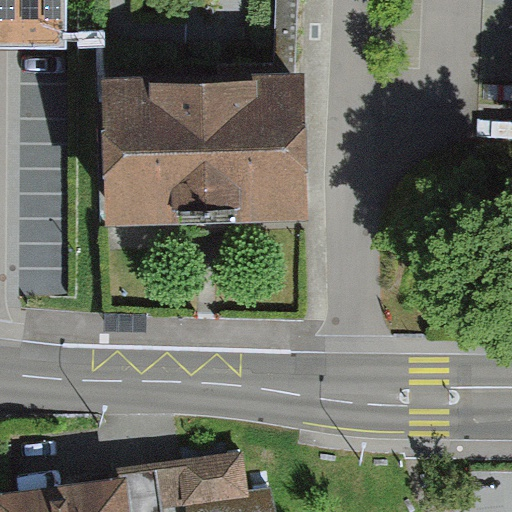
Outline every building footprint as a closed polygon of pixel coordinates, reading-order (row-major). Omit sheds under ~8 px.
[(0,0),(0,25),(69,26),(69,0),(0,0)] [(276,0),(275,40),(259,40),(259,48),(300,49),(301,0),(276,0)] [(107,199),(311,193),(307,49),(300,49),(259,48),(103,51),(107,199)] [(245,445),(130,458),(137,511),(165,511),(164,502),(186,499),(187,511),(279,511),(275,477),(249,480),(245,445)] [(0,474),(0,511),(137,511),(130,458),(0,474)]
